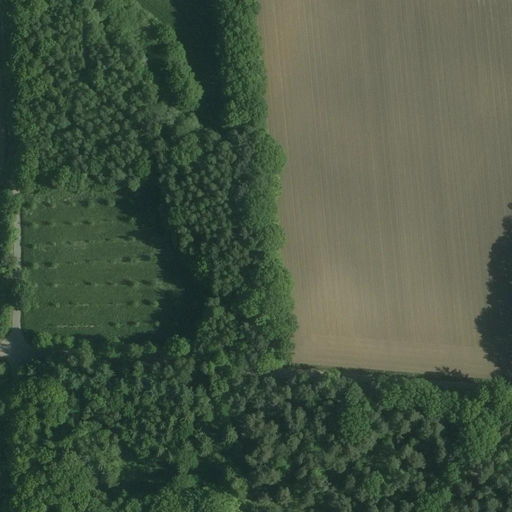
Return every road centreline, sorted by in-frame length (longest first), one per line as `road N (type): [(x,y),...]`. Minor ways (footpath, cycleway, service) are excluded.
road 1 (unclassified): [(17,350),(511,392)]
road 2 (unclassified): [(5,0),(17,350)]
road 3 (unclassified): [(17,350),(14,511)]
